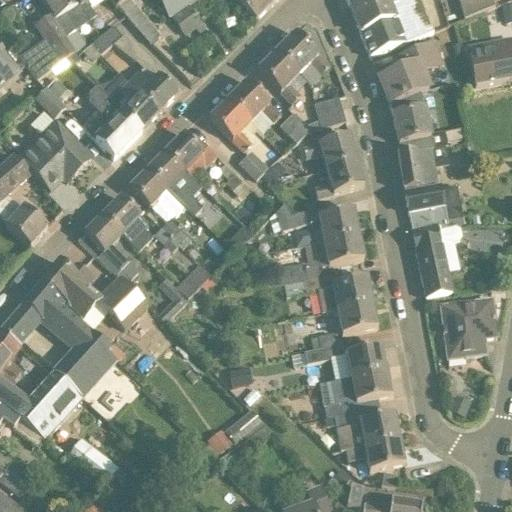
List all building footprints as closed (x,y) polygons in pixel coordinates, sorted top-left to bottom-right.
[(68,61),(76,56),(54,24),(76,10),(69,0),(38,0),(51,19),(35,29),(44,44),(18,62),(34,85),(48,76),(68,61)] [(76,33),(87,26),(91,24),(82,10),(97,0),(69,0),(76,10),(54,24),(76,56),(78,59),(87,51),(76,33)] [(104,0),(114,14),(117,11),(149,49),(159,40),(129,3),(133,0),(104,0)] [(198,0),(155,0),(170,22),(188,10),(199,1),(198,0)] [(234,5),(255,26),(274,6),(268,0),(231,0),(234,4),(234,5)] [(344,0),(348,10),(381,0),(344,0)] [(395,26),(403,49),(433,37),(419,1),(421,0),(381,0),(348,10),(360,39),(395,26)] [(494,10),(491,0),(457,0),(464,22),(494,10)] [(511,7),(501,9),(504,28),(511,26),(511,7)] [(183,41),(195,32),(201,42),(208,38),(201,29),(188,10),(170,22),(183,41)] [(360,39),(370,62),(403,49),(395,26),(360,39)] [(99,59),(111,50),(121,42),(112,31),(100,41),(90,49),(99,59)] [(126,38),(121,42),(111,50),(135,69),(146,59),(126,38)] [(328,72),(295,39),(277,57),(300,79),(309,70),(320,81),(328,72)] [(511,54),(510,44),(468,52),(475,91),(511,83),(511,54)] [(388,110),(428,94),(430,93),(424,78),(443,70),(435,48),(395,63),(400,76),(378,84),(388,110)] [(0,93),(19,77),(0,54),(0,93)] [(80,63),(78,59),(76,56),(68,61),(74,68),(80,63)] [(277,57),(257,76),(291,110),(299,101),(288,91),(300,79),(277,57)] [(128,88),(118,79),(109,88),(118,97),(109,105),(121,116),(141,136),(159,117),(127,88),(128,88)] [(127,88),(159,117),(176,100),(158,81),(149,90),(137,79),(136,79),(128,88),(127,88)] [(49,92),(59,102),(66,94),(56,84),(49,92)] [(246,87),(228,105),(257,135),(267,125),(271,129),(279,120),(246,87)] [(113,163),(141,136),(121,116),(109,105),(96,90),(88,98),(88,108),(98,117),(83,132),(95,144),(95,145),(113,163)] [(44,94),(35,103),(55,123),(65,113),(45,93),(44,94)] [(316,121),(341,114),(338,102),(313,109),(316,121)] [(251,151),(246,146),(257,135),(228,105),(209,125),(242,158),(251,151)] [(429,154),(433,153),(430,135),(425,113),(392,120),(400,159),(429,154)] [(344,127),(341,114),(316,121),(317,126),(303,131),(308,136),(320,134),(344,127)] [(278,132),(295,149),(308,136),(303,131),(291,120),(278,132)] [(55,127),(54,128),(19,164),(50,196),(62,183),(66,188),(91,163),(55,127)] [(461,133),(442,137),(444,146),(445,149),(463,145),(461,133)] [(182,140),(165,158),(185,178),(193,186),(217,163),(193,140),(187,145),(182,140)] [(323,174),(355,165),(348,141),(302,154),(305,165),(320,161),(323,174)] [(436,190),(432,172),(429,154),(400,159),(396,160),(402,196),(436,190)] [(267,174),(250,156),(237,169),(255,187),(267,174)] [(147,175),(167,195),(185,178),(165,158),(147,175)] [(31,182),(12,160),(0,170),(0,224),(5,230),(30,252),(47,232),(22,210),(20,212),(8,201),(31,182)] [(362,191),(355,165),(323,174),(328,189),(313,193),(316,205),(362,191)] [(277,166),(261,181),(269,189),(285,174),(277,166)] [(224,188),(232,197),(243,187),(225,169),(218,175),(227,184),(224,188)] [(129,193),(150,213),(167,195),(147,175),(129,193)] [(456,189),(440,193),(447,225),(462,221),(463,221),(456,189)] [(416,255),(440,250),(437,236),(448,234),(447,225),(440,193),(405,200),(416,255)] [(146,230),(119,203),(102,221),(122,241),(136,254),(149,240),(142,234),(146,230)] [(310,229),(307,216),(294,219),(284,209),(275,218),(281,237),(310,229)] [(314,247),(357,239),(352,215),(317,222),(319,235),(312,237),(314,247)] [(97,262),(116,280),(128,267),(112,252),(122,241),(102,221),(84,239),(102,257),(97,262)] [(171,222),(160,233),(178,251),(181,254),(193,243),(171,222)] [(178,251),(160,233),(153,240),(171,258),(178,251)] [(304,252),(303,253),(272,258),(275,274),(273,274),(276,292),(283,290),(283,288),(321,281),(320,274),(362,265),(357,239),(314,247),(315,249),(304,251),(304,252)] [(242,251),(244,261),(255,259),(252,248),(243,250),(242,251)] [(440,250),(416,255),(415,256),(425,305),(450,300),(440,250)] [(497,257),(495,265),(498,267),(507,270),(510,260),(501,258),(497,257)] [(67,315),(80,326),(100,302),(85,289),(91,281),(76,269),(69,277),(59,268),(57,267),(40,288),(69,313),(67,315)] [(198,270),(175,293),(187,306),(210,282),(198,270)] [(317,296),(321,317),(335,315),(371,308),(366,283),(323,291),(321,281),(283,288),(283,290),(286,302),(317,296)] [(128,329),(147,309),(119,283),(103,299),(108,304),(105,307),(128,329)] [(501,293),(500,283),(486,285),(487,295),(501,293)] [(187,306),(175,293),(165,284),(157,292),(172,306),(156,321),(164,329),(186,308),(188,306),(187,306)] [(50,377),(52,380),(81,405),(116,368),(107,360),(110,356),(90,338),(90,336),(80,326),(67,315),(69,313),(40,288),(0,334),(0,338),(21,353),(39,331),(70,355),(61,365),(50,377)] [(491,305),(440,312),(447,365),(465,363),(464,358),(470,357),(471,362),(486,360),(484,344),(496,342),(491,305)] [(376,334),(371,308),(335,315),(340,341),(376,334)] [(150,355),(170,336),(164,329),(156,321),(149,314),(129,333),(150,355)] [(333,339),(316,342),(320,354),(335,351),(333,339)] [(334,387),(384,377),(379,352),(337,360),(335,351),(320,354),(303,357),(306,370),(329,365),(334,387)] [(292,372),(306,370),(303,357),(290,359),(292,372)] [(0,413),(14,425),(17,426),(43,446),(44,447),(79,407),(81,405),(52,380),(30,405),(0,384),(0,377),(9,364),(0,358),(0,413)] [(231,392),(243,389),(240,373),(228,376),(231,392)] [(326,423),(333,422),(356,418),(354,409),(389,402),(389,400),(388,400),(384,377),(334,387),(330,387),(334,409),(323,411),(326,423)] [(471,407),(455,401),(448,416),(464,423),(471,407)] [(0,428),(1,427),(12,435),(17,426),(14,425),(0,413),(0,428)] [(250,417),(223,437),(232,449),(233,450),(262,429),(250,417)] [(357,427),(356,418),(333,422),(340,456),(362,452),(398,445),(393,420),(357,427)] [(43,446),(17,426),(12,435),(38,453),(43,446)] [(265,432),(245,446),(253,456),(272,442),(265,432)] [(213,462),(216,460),(231,449),(221,435),(206,446),(208,449),(204,452),(213,462)] [(82,440),(68,453),(101,487),(114,474),(82,440)] [(368,478),(403,471),(398,445),(362,452),(368,478)] [(227,461),(235,471),(243,465),(235,455),(227,461)] [(0,488),(18,502),(18,501),(32,483),(0,458),(0,488)] [(341,473),(333,481),(343,491),(351,482),(341,473)] [(162,476),(154,485),(175,503),(183,493),(162,476)] [(383,478),(381,491),(396,493),(398,481),(383,478)] [(351,511),(358,511),(363,494),(350,491),(345,511),(351,511)] [(324,511),(318,493),(313,495),(278,507),(280,511),(324,511)] [(67,509),(71,511),(80,511),(86,504),(76,497),(67,509)] [(0,511),(18,511),(0,498),(0,511)]
